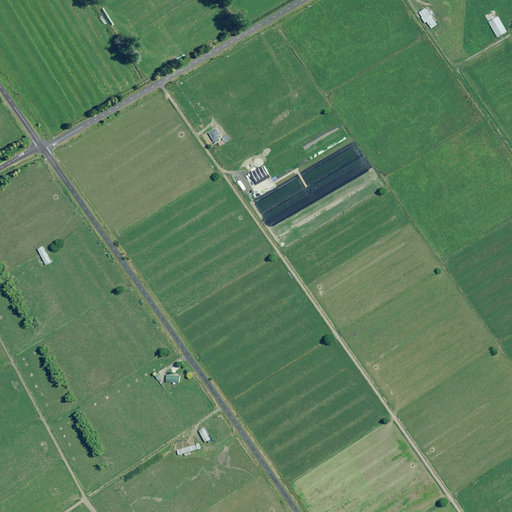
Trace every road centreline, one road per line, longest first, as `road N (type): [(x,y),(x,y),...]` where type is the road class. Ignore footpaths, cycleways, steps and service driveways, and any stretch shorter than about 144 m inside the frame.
road 1 (unclassified): [(297,511),(42,147)]
road 2 (unclassified): [(304,0),(42,147)]
